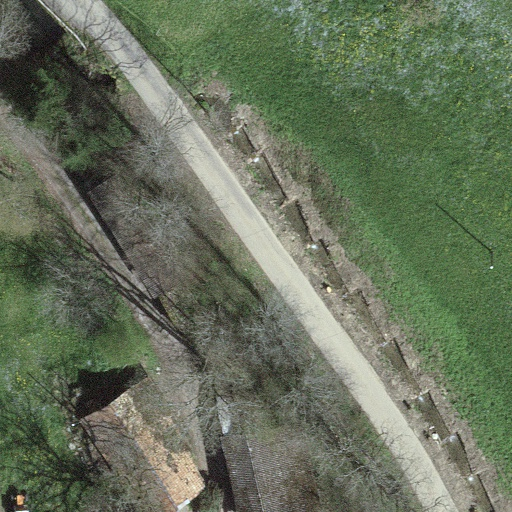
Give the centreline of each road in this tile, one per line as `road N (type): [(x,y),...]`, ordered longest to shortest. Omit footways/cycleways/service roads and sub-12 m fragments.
road 1 (track): [(443,511),(415,457),(285,268),(150,80),(79,0)]
road 2 (track): [(206,511),(214,463),(198,398),(159,326),(0,103)]
